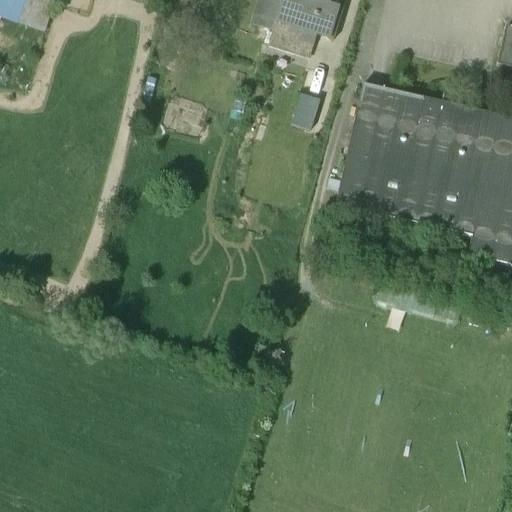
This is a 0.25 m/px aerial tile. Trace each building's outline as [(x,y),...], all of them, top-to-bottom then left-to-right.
[(0,34),(39,48),(55,0),(0,0),(0,24),(0,25),(0,34)] [(281,0),(274,24),(315,36),(334,41),(346,0),(281,0)] [(315,36),(274,24),(267,48),(308,60),(315,36)] [(511,30),(504,29),(496,68),(511,71),(511,30)] [(511,121),(361,88),(335,207),(471,237),(466,257),(511,266),(511,121)] [(313,131),(323,100),(302,94),(292,124),(313,131)] [(511,267),(504,266),(502,278),(511,280),(511,267)]
